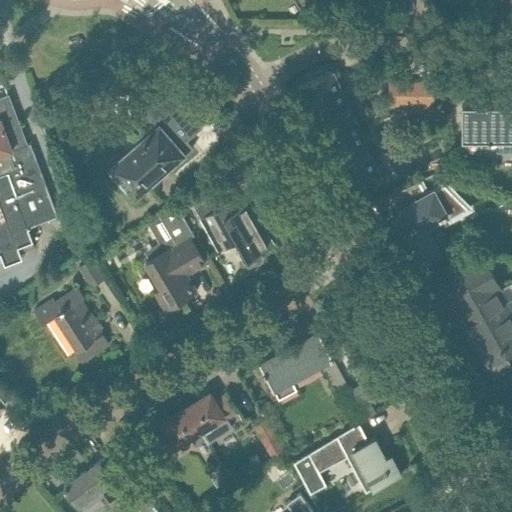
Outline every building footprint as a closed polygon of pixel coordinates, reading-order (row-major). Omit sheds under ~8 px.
[(332,69),(297,85),(345,192),(380,176),(332,69)] [(389,81),(389,93),(389,111),(433,111),(433,81),(389,81)] [(0,251),(1,252),(5,263),(22,257),(17,245),(32,240),(27,227),(58,215),(46,186),(30,142),(26,144),(8,95),(0,98),(0,251)] [(144,137),(111,167),(137,197),(152,184),(150,182),(169,165),(171,167),(185,155),(193,147),(181,133),(198,118),(193,110),(190,106),(186,102),(182,99),(177,97),(172,96),(167,95),(162,95),(145,98),(161,116),(141,134),(144,137)] [(477,105),(461,105),(461,139),(504,139),(504,149),(511,148),(511,106),(506,106),(506,105),(486,105),(486,106),(477,106),(477,105)] [(421,176),(390,193),(398,208),(381,217),(391,236),(409,227),(412,232),(407,235),(422,262),(450,246),(440,227),(432,231),(429,226),(441,219),(444,224),(475,208),(444,178),(428,188),(421,176)] [(224,177),(199,191),(201,194),(190,200),(218,249),(237,239),(242,248),(240,250),(239,253),(246,266),(249,267),(262,259),(263,257),(260,251),(274,243),(265,227),(262,229),(255,217),(258,216),(249,200),(235,208),(231,201),(234,199),(224,179),(225,178),(224,177)] [(150,257),(145,260),(161,288),(156,291),(166,307),(195,290),(184,270),(190,266),(192,270),(205,262),(195,244),(190,235),(193,233),(175,203),(159,215),(176,243),(171,246),(170,245),(157,253),(154,247),(147,251),(150,257)] [(482,255),(450,272),(433,282),(451,314),(456,312),(484,363),(511,347),(511,310),(499,288),(500,287),(482,255)] [(105,277),(92,256),(77,266),(91,287),(105,277)] [(109,343),(98,326),(81,299),(84,296),(78,287),(56,301),(53,297),(33,310),(42,324),(55,315),(76,349),(74,350),(81,361),(109,343)] [(318,329),(259,361),(268,378),(273,388),(278,397),(296,388),(291,379),(321,363),(334,387),(345,381),(332,357),(333,356),(318,329)] [(511,366),(508,360),(490,370),(495,380),(511,370),(511,366)] [(210,391),(186,406),(192,415),(206,438),(208,442),(231,427),(226,418),(238,410),(237,408),(227,391),(215,399),(210,391)] [(511,395),(499,402),(511,425),(511,395)] [(206,438),(192,415),(186,406),(162,420),(167,428),(154,436),(166,455),(179,447),(178,444),(190,436),(195,444),(206,438)] [(267,417),(253,425),(270,456),(285,448),(279,437),(267,417)] [(354,424),(293,461),(310,492),(326,483),(319,470),(322,468),(346,455),(365,491),(401,472),(391,453),(386,455),(375,435),(368,439),(359,422),(354,425),(354,424)] [(66,483),(63,485),(65,488),(66,487),(77,503),(84,511),(100,511),(103,510),(95,500),(104,494),(100,487),(120,472),(119,470),(107,454),(66,483)] [(156,485),(155,485),(175,511),(183,511),(176,503),(184,497),(169,477),(157,486),(156,485)] [(175,511),(155,485),(141,496),(152,511),(175,511)] [(314,511),(299,491),(276,508),(278,511),(314,511)]
